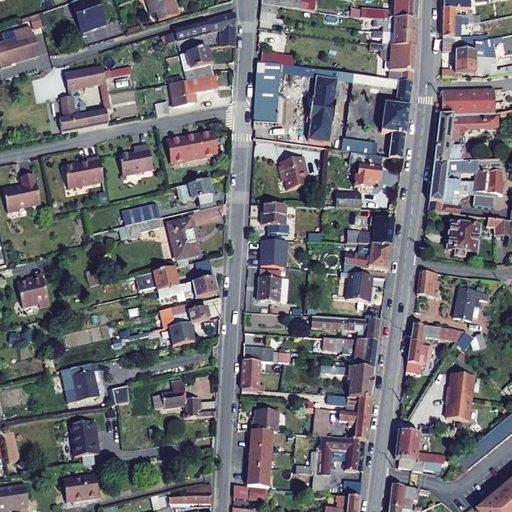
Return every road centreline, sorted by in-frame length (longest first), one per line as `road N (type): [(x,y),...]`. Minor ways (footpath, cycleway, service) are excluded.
road 1 (residential): [(241,113),(221,511)]
road 2 (tertiary): [(430,0),(404,263)]
road 3 (tertiary): [(404,263),(372,511)]
road 4 (residential): [(0,158),(241,113)]
